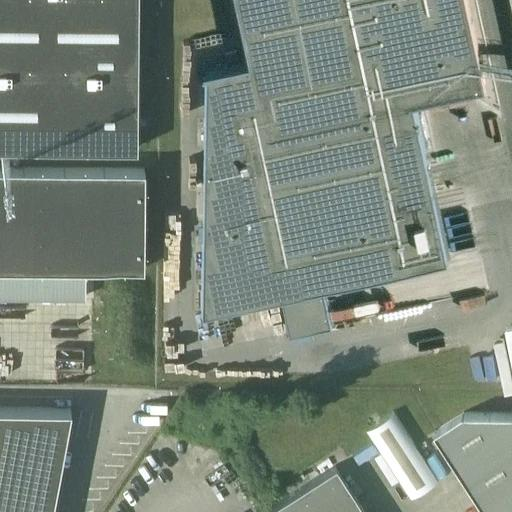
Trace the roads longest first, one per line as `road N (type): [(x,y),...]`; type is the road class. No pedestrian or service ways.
road 1 (unknown): [(169,0),(170,246),(183,350),(261,355),(332,342),(511,276)]
road 2 (unknown): [(415,511),(349,431),(274,454)]
